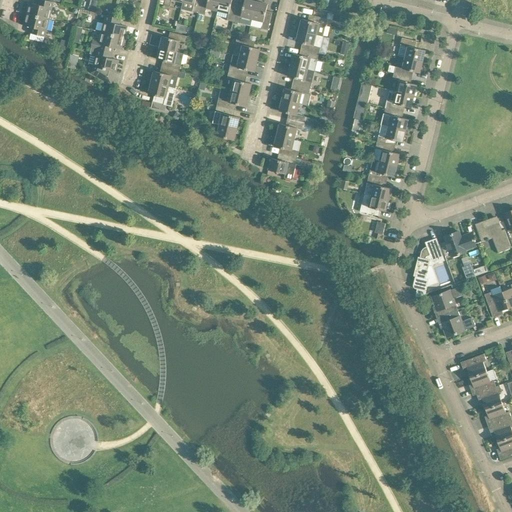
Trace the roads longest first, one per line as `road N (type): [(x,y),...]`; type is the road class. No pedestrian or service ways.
road 1 (residential): [(409,216),(456,22)]
road 2 (residential): [(250,160),(288,0)]
road 3 (residential): [(435,358),(398,276),(409,216)]
road 4 (residential): [(489,474),(435,358)]
